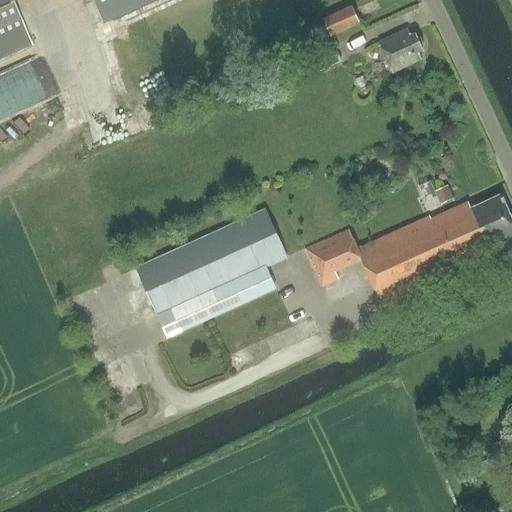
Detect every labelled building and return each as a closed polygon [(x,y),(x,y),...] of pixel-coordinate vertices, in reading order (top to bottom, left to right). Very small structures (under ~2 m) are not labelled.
[(11,0),(0,0),(0,59),(32,45),(11,0)] [(91,0),(103,24),(154,0),(91,0)] [(352,5),(322,18),(332,37),(362,23),(352,5)] [(408,30),(378,44),(393,74),(422,60),(419,53),(424,51),(423,49),(424,45),(421,38),(416,35),(416,34),(412,36),(408,30)] [(337,49),(306,63),(311,75),(343,61),(337,49)] [(436,190),(443,205),(455,199),(449,184),(436,190)] [(430,216),(358,249),(362,258),(384,307),(446,279),(443,273),(458,266),(461,272),(499,255),(496,250),(511,243),(511,216),(502,195),(473,208),(470,201),(432,218),(430,216)] [(137,269),(158,314),(287,258),(266,211),(137,269)] [(342,267),(362,258),(358,249),(350,231),(306,251),(322,286),(346,275),(342,267)] [(511,390),(503,394),(509,409),(511,408),(511,390)] [(511,436),(493,445),(498,455),(511,449),(511,436)] [(511,449),(498,455),(466,471),(469,477),(511,457),(511,449)]
